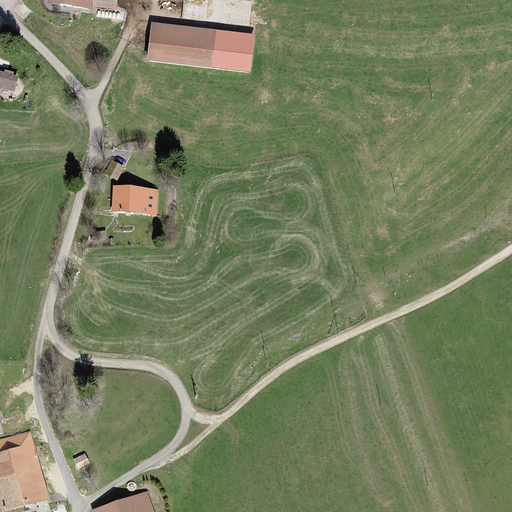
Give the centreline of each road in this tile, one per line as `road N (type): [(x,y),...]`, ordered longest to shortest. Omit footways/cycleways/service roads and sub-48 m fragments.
road 1 (unclassified): [(0,10),(84,94),(94,119),(90,164),(50,299),(50,330),(81,359),(161,370),(185,404),(175,442),(80,511)]
road 2 (track): [(511,249),(292,362),(220,418),(185,410)]
